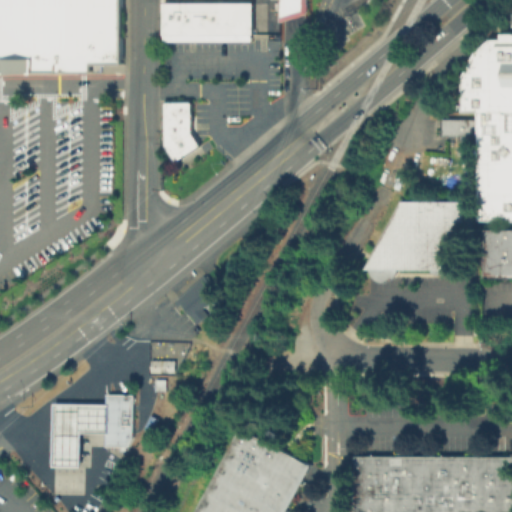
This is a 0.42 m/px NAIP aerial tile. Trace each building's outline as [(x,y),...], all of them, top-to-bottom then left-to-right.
[(0,0),(122,0),(122,64),(92,64),(92,73),(0,72),(0,0)] [(307,0),(307,14),(294,18),(281,22),(281,0),(307,0)] [(163,2),(254,2),(254,34),(251,34),(251,41),(163,42),(163,2)] [(490,39),(502,39),(502,33),(511,33),(511,221),(479,221),(479,137),(441,136),(441,118),(478,118),(478,112),(463,112),(463,76),(476,52),(490,39)] [(166,132),(165,102),(191,102),(191,132),(166,132)] [(191,132),(200,145),(174,162),(166,149),(166,132),(191,132)] [(472,200),(471,281),(431,273),(430,268),(397,269),(394,275),(388,280),(380,281),(373,278),(368,273),(368,267),(404,200),(472,200)] [(511,278),(486,278),(486,228),(511,228),(511,278)] [(173,301),(203,275),(219,294),(204,307),(210,313),(198,323),(181,303),(177,306),(173,301)] [(157,380),(168,379),(168,391),(157,392),(157,380)] [(132,434),(127,446),(105,446),(105,433),(106,404),(106,394),(133,394),(132,434)] [(105,433),(81,433),(81,465),(54,465),(54,403),(106,404),(105,433)] [(289,511),(314,466),(245,430),(200,511),(289,511)] [(354,511),(354,456),(511,456),(511,511),(354,511)]
